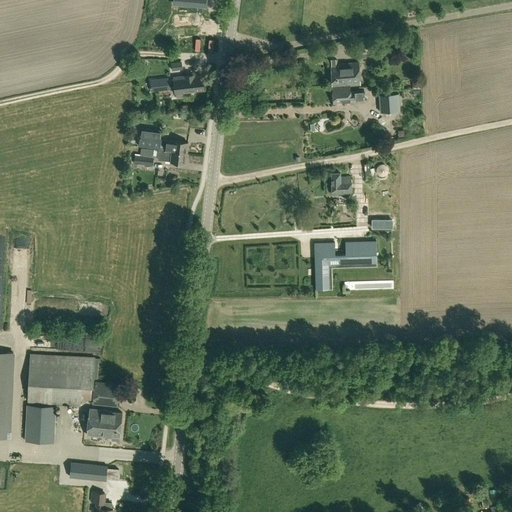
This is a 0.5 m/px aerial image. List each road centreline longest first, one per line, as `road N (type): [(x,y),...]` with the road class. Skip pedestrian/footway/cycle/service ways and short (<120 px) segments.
road 1 (tertiary): [(175,511),(236,0)]
road 2 (unknown): [(214,176),(511,118)]
road 3 (unknown): [(229,58),(511,5)]
